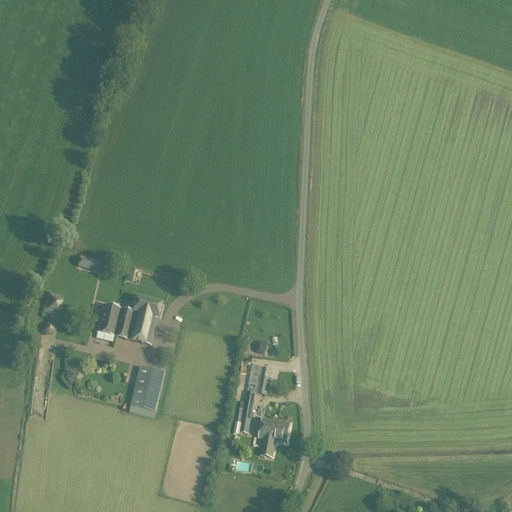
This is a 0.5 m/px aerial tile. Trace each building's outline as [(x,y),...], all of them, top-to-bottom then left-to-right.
[(80,258),(77,268),(98,273),(99,267),(100,263),(100,262),(80,257),(80,258)] [(123,281),(131,282),(134,269),(126,267),(123,281)] [(58,317),(64,298),(48,293),(42,312),(58,317)] [(136,298),(132,313),(103,307),(97,334),(151,347),(156,324),(157,318),(160,319),(163,305),(136,298)] [(267,397),(272,370),(251,367),(241,424),(250,425),(255,395),(267,397)] [(155,414),(165,375),(139,368),(130,407),(155,414)] [(72,372),(64,375),(69,384),(76,380),(72,372)] [(287,444),(291,426),(263,421),(259,444),(263,445),(261,457),(272,459),(275,442),(287,444)]
